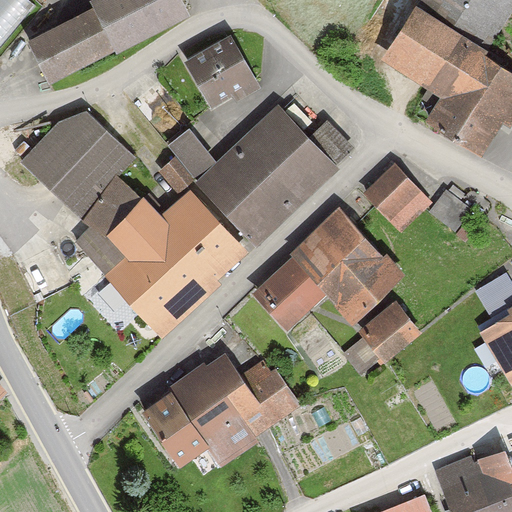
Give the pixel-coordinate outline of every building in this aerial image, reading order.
[(78,0),(83,9),(26,39),(47,78),(109,45),(114,54),(185,16),(176,0),(78,0)] [(511,0),(411,0),(373,60),(435,99),(420,122),(475,157),(496,124),(505,127),(511,116),(511,76),(485,59),(511,15),(511,0)] [(231,29),(184,55),(211,103),(232,91),(235,97),(261,82),(231,29)] [(190,122),(168,142),(257,240),(342,164),(280,96),(218,152),(190,122)] [(59,122),(17,164),(74,217),(137,159),(83,113),(59,122)] [(71,236),(157,333),(249,252),(168,160),(154,172),(179,200),(154,221),(117,179),(74,217),(82,226),(71,236)] [(389,160),(355,191),(398,232),(424,210),(459,231),(470,210),(441,190),(430,203),(389,160)] [(290,260),(255,295),(283,324),(318,289),(348,319),(398,270),(335,205),(285,255),(290,260)] [(489,315),(511,301),(511,280),(505,268),(473,287),(489,315)] [(392,300),(352,332),(378,364),(418,333),(392,300)] [(511,301),(489,315),(478,322),(511,380),(511,379),(511,301)] [(222,348),(132,410),(172,467),(190,455),(203,474),(300,406),(274,368),(248,386),(222,348)] [(0,376),(0,394),(9,386),(0,376)] [(511,511),(511,442),(435,472),(450,511),(511,511)] [(426,511),(420,494),(374,511),(426,511)]
